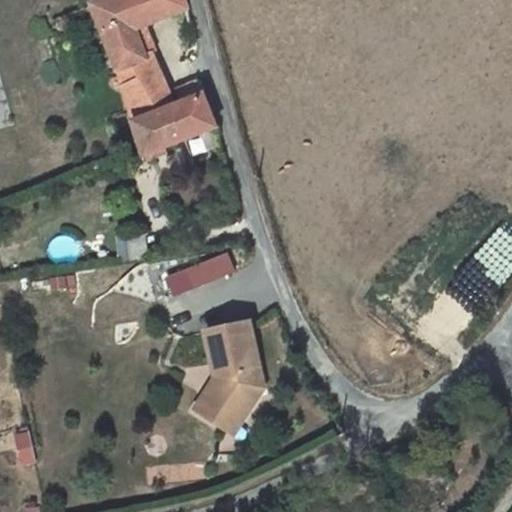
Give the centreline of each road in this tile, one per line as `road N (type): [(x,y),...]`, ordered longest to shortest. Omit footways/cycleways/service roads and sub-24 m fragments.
road 1 (unclassified): [(200,0),(266,251),(317,362),(351,399),(400,418)]
road 2 (unclassified): [(209,511),(278,485),(400,418)]
road 3 (unclassified): [(400,418),(505,334)]
